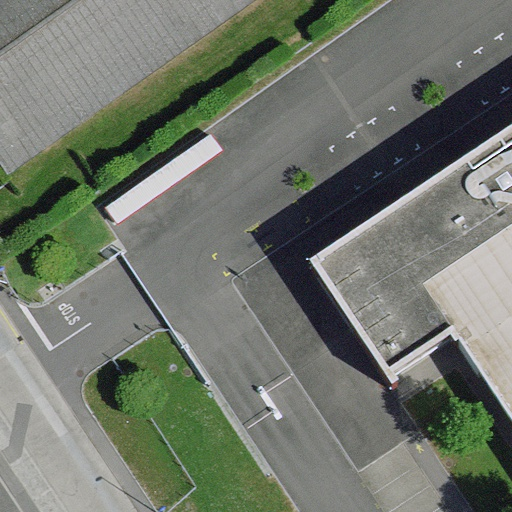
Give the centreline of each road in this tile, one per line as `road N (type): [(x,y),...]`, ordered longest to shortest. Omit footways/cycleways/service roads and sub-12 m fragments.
road 1 (unknown): [(359,511),(235,335),(149,290),(212,252),(278,163),(491,0)]
road 2 (tertiary): [(0,366),(97,511)]
